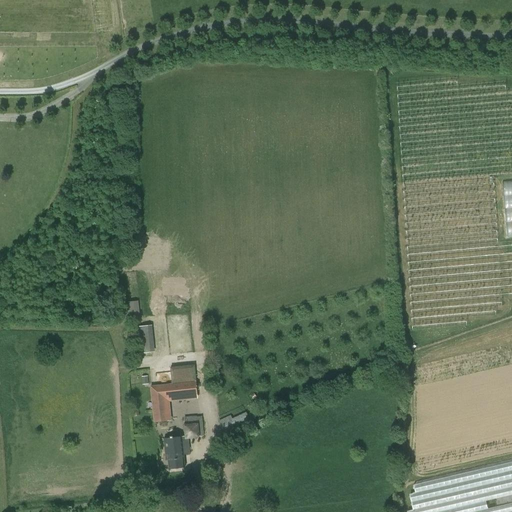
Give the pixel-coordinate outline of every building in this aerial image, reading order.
[(511,179),(503,180),(507,235),(511,235),(511,179)] [(137,301),(126,302),(127,319),(139,317),(137,301)] [(140,352),(155,352),(153,325),(138,326),(140,352)] [(196,382),(150,386),(154,422),(167,421),(165,398),(197,395),(196,382)] [(245,412),(232,418),(237,429),(250,423),(245,412)] [(184,418),(186,437),(203,435),(201,416),(184,418)] [(170,438),(163,439),(166,460),(167,460),(168,470),(185,468),(183,455),(189,454),(188,446),(187,446),(183,446),(182,437),(173,438),(172,437),(170,437),(170,438)] [(503,503),(511,501),(511,493),(501,495),(495,496),(496,506),(503,504),(503,503)]
